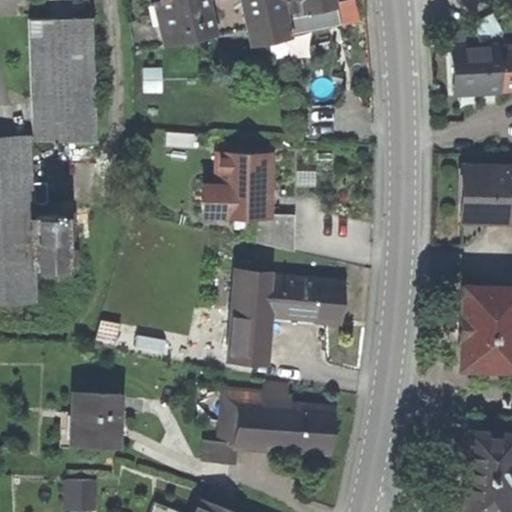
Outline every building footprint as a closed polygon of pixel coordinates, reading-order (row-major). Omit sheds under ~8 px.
[(150,0),(161,45),(216,33),(208,0),(236,0),(245,44),(289,36),(283,2),(292,1),(295,15),(335,7),(333,0),(150,0)] [(29,137),(89,136),(87,17),(27,18),(29,137)] [(495,42),(447,45),(451,98),(499,95),(499,93),(511,92),(511,43),(495,44),(495,42)] [(28,134),(0,135),(0,305),(36,304),(28,134)] [(272,152),(215,151),(215,182),(198,181),(198,219),(214,219),(236,219),(255,220),(271,220),(271,215),(272,152)] [(511,164),(458,162),(455,222),(511,223),(511,164)] [(294,216),(271,215),(271,220),(255,220),(255,244),(292,252),(294,216)] [(273,269),(230,266),(222,363),(265,367),(269,320),(340,326),(344,279),(273,272),(273,269)] [(511,283),(456,282),(453,372),(511,374),(511,283)] [(121,392),(68,390),(65,448),(118,451),(121,392)] [(233,448),(330,456),(334,407),(236,399),(233,448)] [(510,511),(511,496),(511,430),(463,427),(455,511),(510,511)] [(89,511),(89,502),(97,502),(96,470),(61,471),(62,511),(89,511)] [(232,511),(195,497),(188,511),(232,511)]
